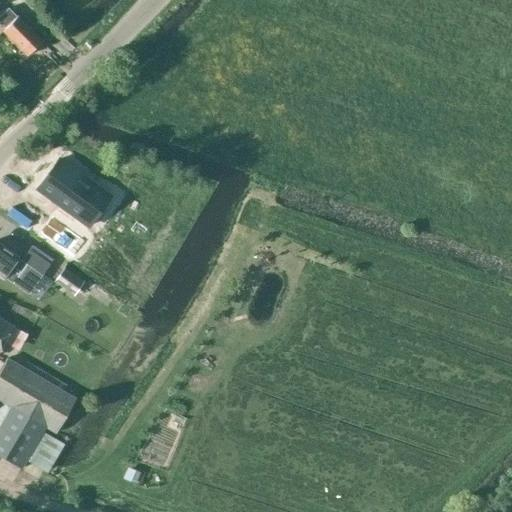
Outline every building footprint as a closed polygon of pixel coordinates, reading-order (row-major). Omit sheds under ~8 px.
[(28,56),(42,42),(17,17),(16,18),(8,9),(1,16),(0,15),(0,32),(3,30),(28,56)] [(64,164),(42,193),(93,232),(115,203),(64,164)] [(56,247),(85,268),(97,252),(68,231),(56,247)] [(0,245),(0,277),(4,280),(5,277),(14,283),(27,264),(42,275),(50,264),(30,250),(23,260),(19,258),(0,245)] [(55,282),(74,296),(84,283),(65,269),(55,282)] [(13,327),(0,319),(0,348),(7,337),(13,327)] [(7,337),(21,345),(27,335),(13,327),(7,337)] [(42,434),(45,428),(55,434),(75,398),(6,358),(0,368),(0,456),(21,469),(26,461),(46,473),(62,445),(42,434)] [(125,468),(120,479),(132,484),(137,473),(125,468)]
